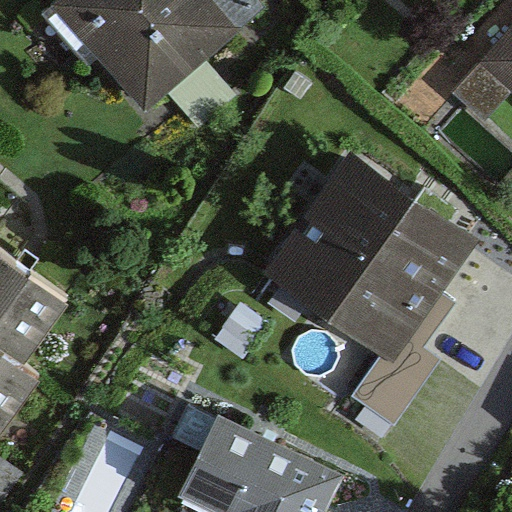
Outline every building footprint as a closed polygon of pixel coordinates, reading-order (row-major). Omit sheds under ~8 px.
[(56,0),(147,103),(265,0),(56,0)] [(511,21),(458,81),(489,108),(511,82),(511,21)] [(267,266),(385,349),(357,389),(396,416),(444,349),(426,336),(457,292),(444,283),(481,230),(355,142),(267,266)] [(0,335),(26,354),(71,292),(0,240),(0,335)] [(0,413),(38,363),(26,354),(0,335),(0,413)] [(321,511),(346,464),(224,404),(188,476),(233,499),(226,511),(321,511)]
